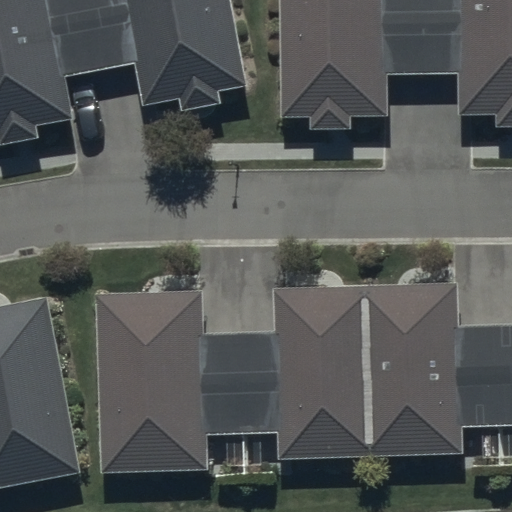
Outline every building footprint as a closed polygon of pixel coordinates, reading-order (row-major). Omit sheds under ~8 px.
[(0,0),(0,125),(65,112),(57,69),(43,0),(0,0)] [(119,0),(43,0),(57,69),(130,55),(119,0)] [(119,0),(130,55),(137,88),(238,68),(224,0),(119,0)] [(511,0),(287,0),(285,120),(316,121),(316,134),(356,134),(357,119),(392,120),(393,77),(465,78),(465,117),(502,118),(502,129),(511,129),(511,0)] [(104,297),(107,472),(211,470),(211,438),(279,436),(280,461),(465,457),(464,428),(511,427),(511,327),(463,329),(463,289),(275,292),(276,335),(204,336),(203,295),(104,297)] [(0,487),(83,470),(47,303),(0,312),(0,487)]
